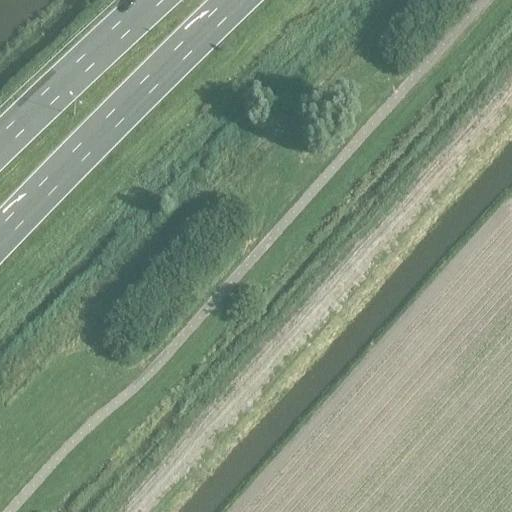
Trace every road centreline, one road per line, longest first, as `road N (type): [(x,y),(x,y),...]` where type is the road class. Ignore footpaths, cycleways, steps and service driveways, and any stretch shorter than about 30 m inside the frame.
road 1 (trunk): [(0,244),(242,0)]
road 2 (trunk): [(152,0),(0,150)]
